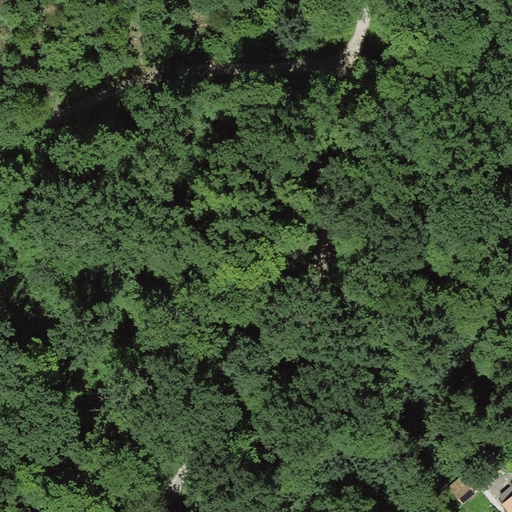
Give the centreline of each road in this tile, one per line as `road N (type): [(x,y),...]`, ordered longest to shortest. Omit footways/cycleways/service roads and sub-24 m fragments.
road 1 (track): [(349,59),(343,149),(303,329),(228,402),(158,511)]
road 2 (track): [(349,59),(167,74),(0,138)]
